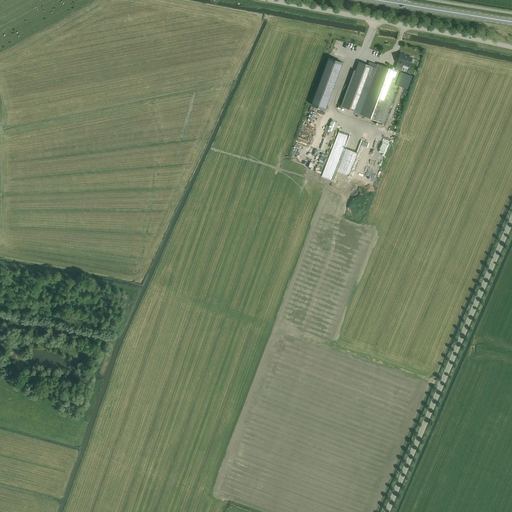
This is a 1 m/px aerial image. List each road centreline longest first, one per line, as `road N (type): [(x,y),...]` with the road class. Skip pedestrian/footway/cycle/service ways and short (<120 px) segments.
road 1 (tertiary): [(386,511),(511,218)]
road 2 (unclassified): [(511,47),(267,0)]
road 3 (primary): [(511,21),(374,0)]
